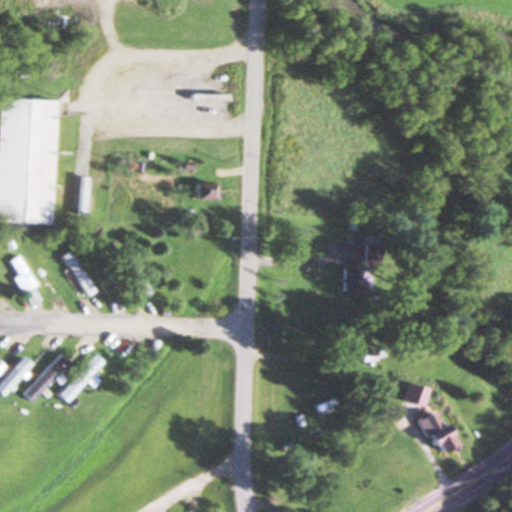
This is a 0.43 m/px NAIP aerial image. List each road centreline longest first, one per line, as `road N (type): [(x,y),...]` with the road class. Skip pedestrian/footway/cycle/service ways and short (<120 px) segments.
road 1 (residential): [(241,511),(237,446),(259,0)]
road 2 (residential): [(247,335),(0,325)]
